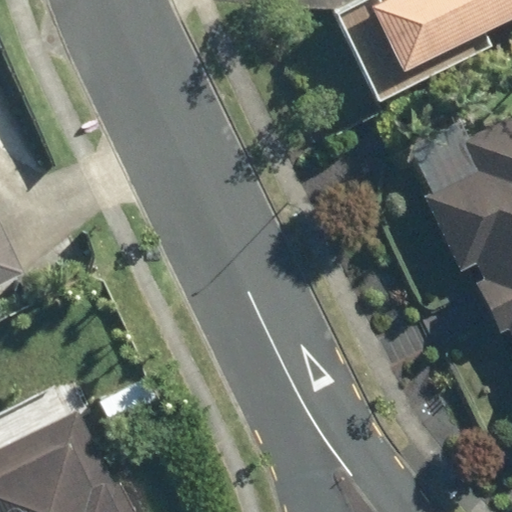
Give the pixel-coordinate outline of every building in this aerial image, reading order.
[(477,28),(511,10),(511,0),(360,0),(339,11),(378,92),(482,40),(477,28)] [(511,110),(463,133),(479,167),(427,190),(462,265),(478,256),(485,273),(476,278),(499,328),(509,322),(511,327),(511,110)] [(0,287),(23,276),(0,228),(0,287)] [(156,408),(143,376),(94,397),(108,429),(156,408)] [(0,511),(130,511),(116,482),(111,485),(75,412),(0,447),(0,511)]
